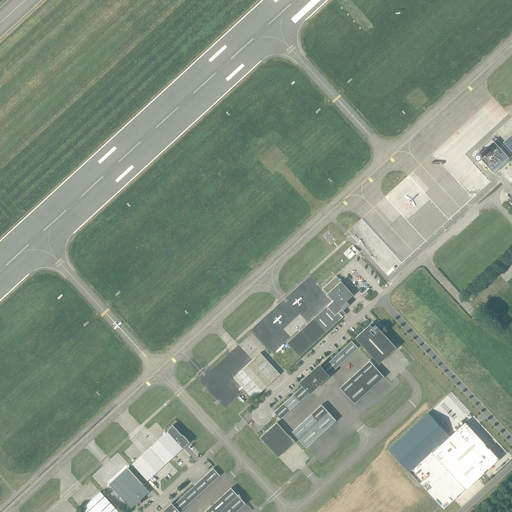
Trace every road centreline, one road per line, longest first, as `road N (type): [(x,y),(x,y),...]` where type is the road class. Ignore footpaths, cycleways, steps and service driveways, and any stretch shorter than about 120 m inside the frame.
road 1 (unclassified): [(379,298),(511,441)]
road 2 (unclassified): [(261,407),(379,298)]
road 3 (unclassified): [(421,258),(511,344)]
